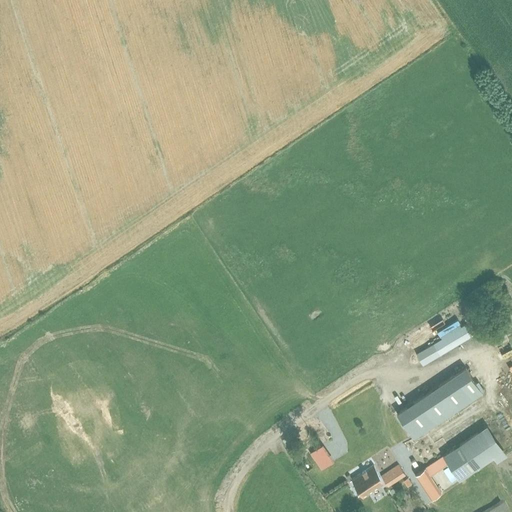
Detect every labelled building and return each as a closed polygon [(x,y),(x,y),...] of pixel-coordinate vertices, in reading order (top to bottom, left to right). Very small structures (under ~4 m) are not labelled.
[(511,277),(464,309),(480,334),(486,343),(511,325),(511,277)] [(415,439),(483,393),(466,368),(398,413),(415,439)] [(476,433),(443,456),(459,480),(492,457),(476,433)] [(441,457),(426,468),(430,475),(446,465),(441,457)] [(374,465),(353,479),(364,496),(386,482),(388,485),(405,474),(400,465),(382,476),(374,465)] [(442,492),(425,468),(416,475),(432,498),(442,492)]
